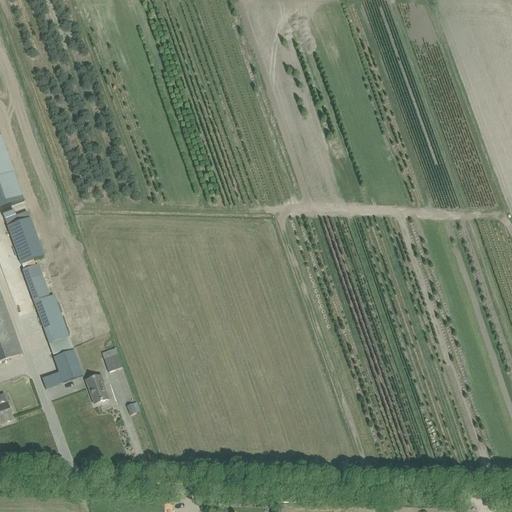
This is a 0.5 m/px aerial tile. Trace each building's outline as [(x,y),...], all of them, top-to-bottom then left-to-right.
[(0,151),(0,207),(18,201),(0,151)] [(30,219),(8,227),(11,236),(21,265),(44,257),(33,227),(30,219)] [(50,297),(38,265),(23,271),(53,356),(73,349),(54,296),(50,297)] [(0,362),(23,354),(0,291),(0,362)] [(108,353),(103,355),(105,361),(107,368),(109,374),(123,369),(118,356),(116,350),(115,349),(107,352),(108,353)] [(73,353),(55,359),(63,384),(82,377),(73,353)] [(86,382),(91,396),(94,405),(109,400),(103,386),(105,385),(102,377),(86,382)] [(0,425),(13,421),(7,404),(0,406),(0,425)] [(137,414),(133,405),(127,407),(131,416),(137,414)]
